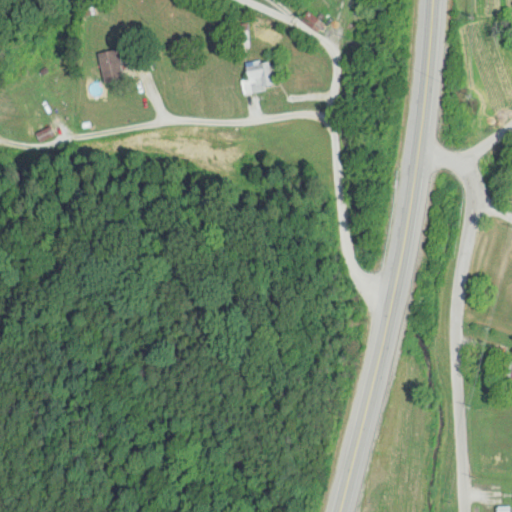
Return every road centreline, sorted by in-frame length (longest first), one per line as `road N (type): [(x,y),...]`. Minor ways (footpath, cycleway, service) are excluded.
road 1 (primary): [(341,511),(425,149),(436,0)]
road 2 (residential): [(472,511),(463,371),(481,195),(467,157),(425,149)]
